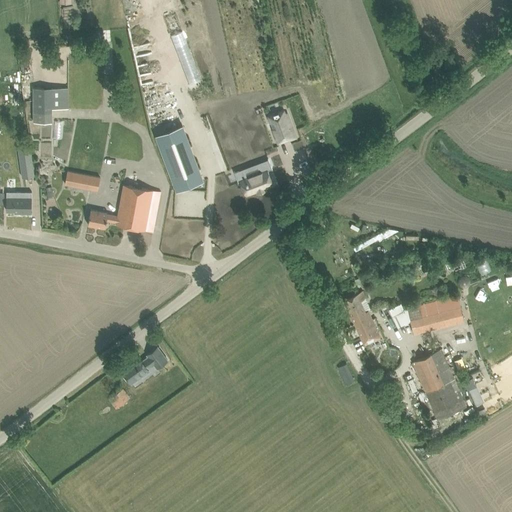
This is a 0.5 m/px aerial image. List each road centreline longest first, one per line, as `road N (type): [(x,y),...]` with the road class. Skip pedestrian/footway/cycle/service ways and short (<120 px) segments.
road 1 (unclassified): [(216,274),(511,46)]
road 2 (track): [(275,229),(454,511)]
road 3 (unclassified): [(0,438),(216,274)]
road 4 (unclassified): [(0,232),(216,274)]
